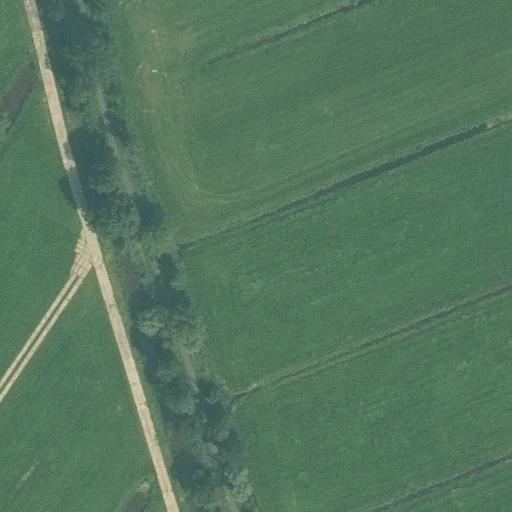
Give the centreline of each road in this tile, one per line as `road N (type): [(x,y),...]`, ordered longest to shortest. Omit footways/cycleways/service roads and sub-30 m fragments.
road 1 (track): [(171,511),(26,0)]
road 2 (track): [(0,389),(95,248)]
